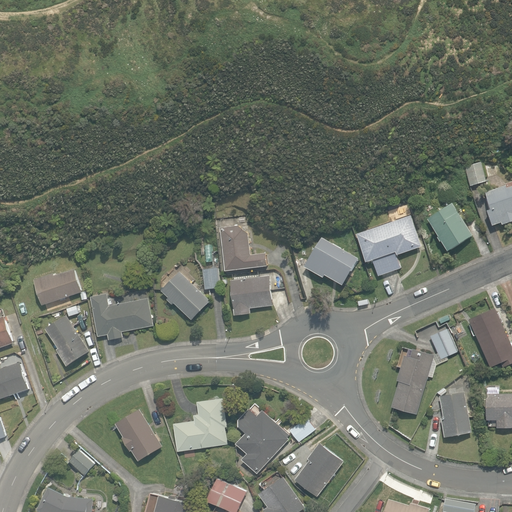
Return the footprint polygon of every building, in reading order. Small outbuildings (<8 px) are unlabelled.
[(465,167),(471,186),(488,181),(482,162),(465,167)] [(489,210),(494,225),(503,222),(503,224),(511,221),(511,182),(506,184),(506,185),(487,191),(492,209),(489,210)] [(443,240),(450,251),(474,235),(453,203),(428,219),(440,236),(438,237),(441,241),(443,240)] [(374,260),(379,275),(401,268),(395,252),(397,252),(398,255),(422,247),(412,216),(358,234),(368,262),(374,260)] [(221,227),(226,271),(268,266),(266,253),(252,255),(249,233),(239,225),(221,227)] [(326,274),(344,285),(359,259),(322,238),(317,247),(306,266),(317,273),(324,277),(326,274)] [(36,279),(45,305),(83,291),(75,268),(55,275),(54,273),(36,279)] [(204,269),(206,289),(221,287),(218,268),(204,269)] [(175,302),(193,319),(211,300),(181,271),(163,290),(170,297),(169,299),(174,304),(175,302)] [(231,281),(236,315),(251,314),(250,308),(273,305),(270,276),(231,281)] [(109,334),(110,339),(124,336),(123,331),(154,325),(149,298),(111,306),(108,293),(92,297),(99,336),(109,334)] [(359,301),(360,307),(369,306),(367,299),(359,301)] [(511,343),(496,308),(470,320),(491,368),(501,364),(503,368),(511,364),(511,343)] [(58,350),(68,365),(91,351),(68,315),(47,328),(60,348),(58,350)] [(439,320),(441,324),(450,319),(448,315),(439,320)] [(0,317),(0,347),(15,343),(5,316),(0,317)] [(392,406),(418,414),(429,376),(433,377),(437,365),(449,360),(447,357),(458,352),(448,328),(431,336),(438,353),(434,354),(414,348),(411,357),(405,355),(398,380),(400,381),(392,406)] [(0,369),(0,398),(31,388),(21,362),(0,369)] [(442,417),(446,437),(473,432),(465,391),(441,395),(445,417),(442,417)] [(498,420),(498,427),(511,427),(511,392),(488,393),(488,420),(498,420)] [(176,423),(180,451),(228,444),(226,427),(228,427),(224,398),(198,401),(199,414),(195,415),(196,420),(176,423)] [(264,409),(256,402),(240,420),(240,426),(248,433),(238,443),(249,453),(243,459),(258,473),(291,439),(289,437),(291,434),(264,409)] [(134,449),(140,460),(164,446),(141,409),(117,423),(126,436),(124,437),(132,450),(134,449)] [(291,430),(300,441),(317,429),(308,417),(291,430)] [(317,494),(319,496),(346,461),(344,460),(321,442),(317,448),(309,458),(312,460),(297,479),(317,494)] [(70,460),(86,474),(96,463),(80,449),(70,460)] [(265,509),(267,511),(299,511),(307,507),(285,476),(261,493),(270,506),(265,509)] [(209,501),(233,511),(236,511),(247,490),(220,477),(209,501)] [(44,511),(93,511),(95,499),(70,497),(50,487),(39,509),(44,511)] [(170,497),(152,493),(146,511),(186,511),(189,502),(177,499),(178,496),(171,494),(170,497)] [(122,499),(122,498),(122,497),(122,496),(121,496),(121,495),(120,495),(120,494),(119,494),(118,494),(117,494),(116,494),(115,494),(115,495),(114,495),(114,496),(114,497),(113,497),(113,498),(113,499),(114,499),(114,500),(114,501),(115,501),(115,502),(116,502),(117,502),(118,502),(119,502),(120,502),(121,501),(121,500),(122,500),(122,499)] [(386,511),(429,511),(430,508),(412,502),(411,504),(390,498),(386,511)] [(474,511),(476,503),(446,498),(444,511),(449,511),(474,511)]
